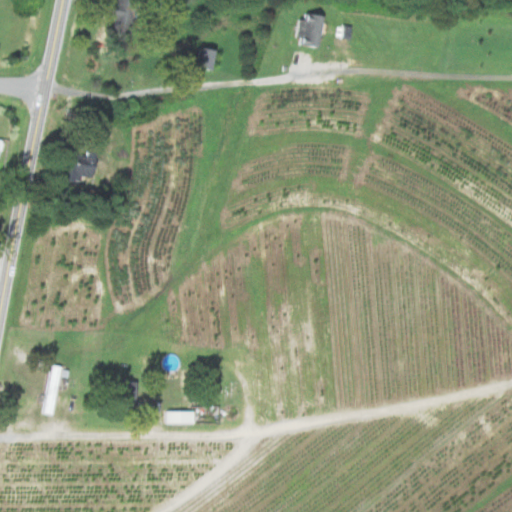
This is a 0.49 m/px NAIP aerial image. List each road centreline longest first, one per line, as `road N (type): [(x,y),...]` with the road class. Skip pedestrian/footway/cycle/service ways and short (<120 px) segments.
road 1 (track): [(0,430),(230,429),(511,380)]
road 2 (tertiary): [(0,302),(60,0)]
